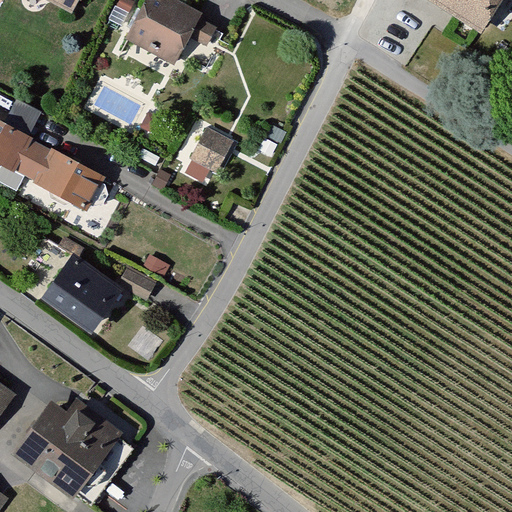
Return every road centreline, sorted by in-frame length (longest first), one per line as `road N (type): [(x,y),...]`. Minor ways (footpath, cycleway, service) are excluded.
road 1 (residential): [(148,401),(247,250),(350,42)]
road 2 (residential): [(350,42),(511,146)]
road 3 (residential): [(0,293),(148,401)]
